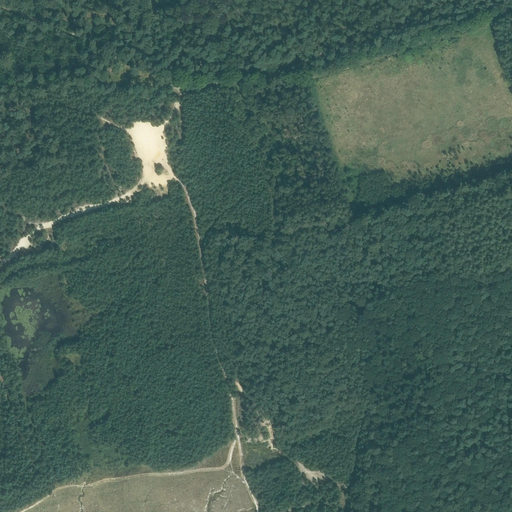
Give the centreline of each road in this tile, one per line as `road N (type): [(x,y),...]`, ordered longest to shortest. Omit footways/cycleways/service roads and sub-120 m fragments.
road 1 (track): [(510,14),(321,77),(170,83)]
road 2 (track): [(170,83),(0,85)]
